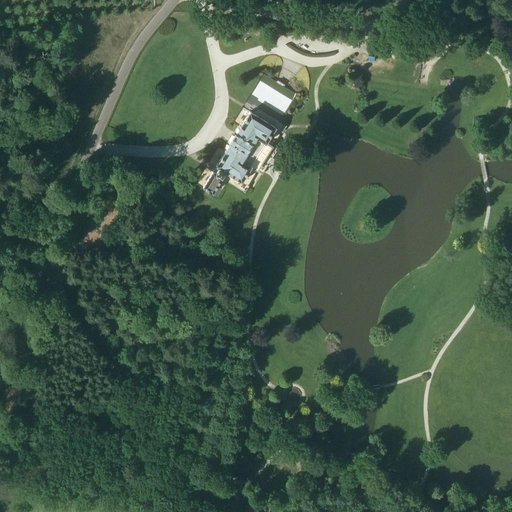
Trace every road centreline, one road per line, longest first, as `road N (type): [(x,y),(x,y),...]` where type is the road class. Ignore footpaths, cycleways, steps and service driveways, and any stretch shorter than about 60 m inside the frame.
road 1 (unclassified): [(0,370),(128,62),(175,0)]
road 2 (track): [(163,0),(97,88),(0,327)]
road 3 (track): [(195,511),(235,297),(230,252)]
road 4 (track): [(0,14),(172,3)]
